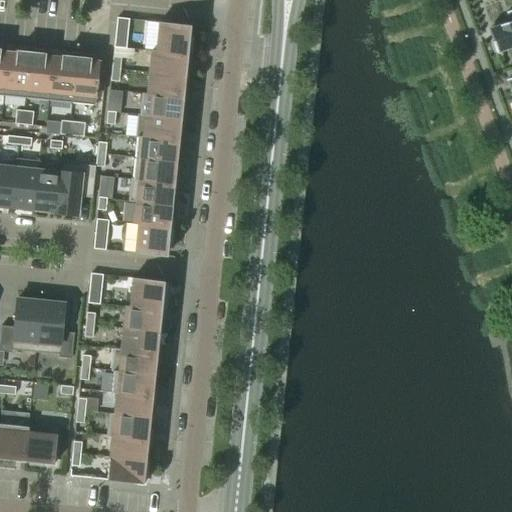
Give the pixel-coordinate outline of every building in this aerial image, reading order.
[(497,52),(500,51),(500,52),(511,47),(511,9),(506,12),(510,21),(491,27),(496,40),(493,41),(497,52)] [(94,35),(96,22),(69,17),(67,30),(94,35)] [(117,18),(114,47),(126,48),(129,19),(117,18)] [(151,50),(151,51),(187,55),(187,53),(191,53),(193,37),(187,36),(188,25),(159,22),(156,50),(151,50)] [(16,53),(8,52),(3,95),(26,98),(31,52),(17,51),(16,53)] [(151,51),(149,72),(185,76),(187,55),(151,51)] [(26,98),(49,100),(53,57),(44,56),(45,54),(31,52),(26,98)] [(62,58),(53,57),(49,100),(72,102),(76,57),(62,56),(62,58)] [(113,56),(111,68),(123,70),(125,58),(113,56)] [(90,58),(76,57),(72,102),(95,105),(97,92),(99,65),(100,62),(90,61),(90,58)] [(99,65),(97,92),(103,92),(106,66),(99,65)] [(123,70),(111,68),(110,80),(122,82),(123,70)] [(142,92),(142,93),(183,98),(185,76),(149,72),(147,93),(142,92)] [(180,119),(183,98),(142,93),(140,114),(137,113),(137,115),(180,119)] [(108,99),(107,111),(119,113),(120,101),(108,99)] [(12,120),(26,122),(28,108),(14,106),(12,120)] [(42,109),(28,108),(26,122),(40,123),(42,109)] [(119,113),(107,111),(106,123),(118,125),(119,113)] [(137,115),(135,136),(178,141),(180,119),(137,115)] [(60,117),(58,131),(72,133),(74,119),(60,117)] [(88,120),(74,119),(72,133),(86,134),(88,120)] [(19,137),(7,135),(6,143),(18,145),(19,137)] [(135,158),(176,162),(178,141),(135,136),(135,137),(137,137),(135,158)] [(31,138),(19,137),(18,145),(30,146),(31,138)] [(61,149),(62,141),(50,140),(49,148),(61,149)] [(97,150),(97,154),(105,155),(106,143),(98,142),(97,150)] [(131,152),(132,143),(110,142),(110,151),(131,152)] [(103,167),(105,155),(97,154),(95,166),(103,167)] [(0,205),(12,207),(17,158),(16,158),(15,163),(0,161),(0,205)] [(12,207),(33,209),(38,161),(17,158),(12,207)] [(130,178),(130,179),(174,184),(176,162),(135,158),(133,178),(130,178)] [(38,161),(33,209),(53,211),(53,213),(55,213),(59,171),(58,171),(58,172),(38,170),(39,161),(38,161)] [(109,164),(109,174),(126,174),(125,163),(109,164)] [(59,171),(55,213),(77,215),(81,173),(59,171)] [(171,205),(174,184),(130,179),(128,201),(171,205)] [(99,185),(98,197),(107,198),(108,186),(99,185)] [(105,210),(107,198),(98,197),(97,209),(105,210)] [(135,202),(133,223),(169,227),(171,205),(128,201),(135,202)] [(169,227),(133,223),(133,224),(138,224),(135,253),(164,256),(165,244),(171,245),(173,229),(169,228),(169,227)] [(107,232),(95,231),(93,248),(105,250),(107,232)] [(99,304),(102,275),(90,273),(87,303),(99,304)] [(125,306),(124,307),(161,310),(161,308),(165,309),(166,292),(160,292),(161,280),(132,277),(129,306),(125,306)] [(35,352),(40,301),(16,298),(14,327),(1,325),(0,333),(0,350),(11,352),(12,350),(35,352)] [(40,301),(35,352),(58,354),(58,357),(71,358),(74,333),(61,332),(64,303),(40,301)] [(161,310),(124,307),(122,328),(159,332),(161,310)] [(86,312),(85,324),(93,325),(94,313),(86,312)] [(93,325),(85,324),(84,336),(92,337),(93,325)] [(159,332),(122,328),(120,349),(113,348),(113,349),(156,353),(159,332)] [(113,349),(111,370),(154,375),(156,353),(113,349)] [(82,355),(81,367),(89,368),(90,356),(82,355)] [(87,380),(89,368),(81,367),(79,379),(87,380)] [(154,375),(111,370),(111,371),(113,372),(111,392),(152,396),(154,375)] [(16,387),(8,386),(3,385),(2,393),(15,395),(16,387)] [(73,386),(60,385),(59,394),(72,395),(73,386)] [(109,413),(109,414),(150,418),(152,396),(111,392),(111,393),(116,394),(113,413),(109,413)] [(77,399),(76,410),(84,411),(86,399),(77,399)] [(83,423),(84,411),(76,410),(75,422),(83,423)] [(150,418),(109,414),(106,435),(147,439),(150,418)] [(27,427),(0,423),(0,458),(25,461),(28,424),(27,424),(27,427)] [(28,424),(25,461),(54,464),(57,427),(28,424)] [(111,436),(109,457),(145,461),(147,439),(106,435),(106,436),(111,436)] [(73,441),(72,453),(80,454),(81,442),(73,441)] [(79,466),(80,454),(72,453),(71,465),(79,466)] [(107,479),(143,483),(145,461),(109,457),(107,479)]
